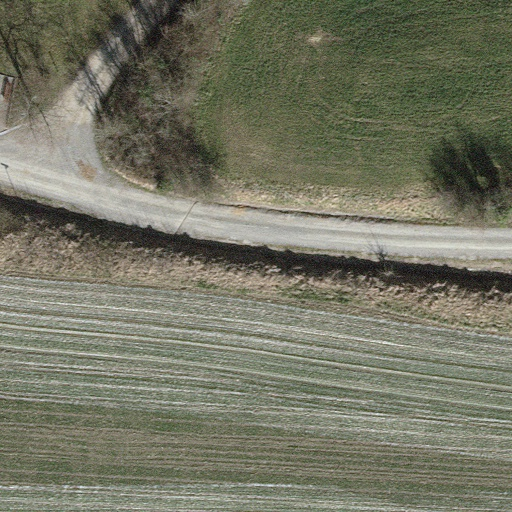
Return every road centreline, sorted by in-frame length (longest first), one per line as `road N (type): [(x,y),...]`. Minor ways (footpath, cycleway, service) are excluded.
road 1 (track): [(511,241),(416,245),(163,213),(32,172)]
road 2 (track): [(32,172),(111,48),(162,0)]
